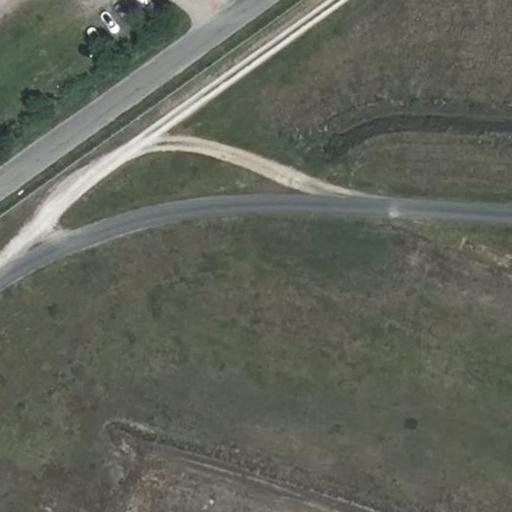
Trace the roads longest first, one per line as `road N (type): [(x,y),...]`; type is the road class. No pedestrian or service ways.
road 1 (track): [(333,0),(56,199),(26,234),(13,269)]
road 2 (tertiary): [(0,179),(255,0)]
